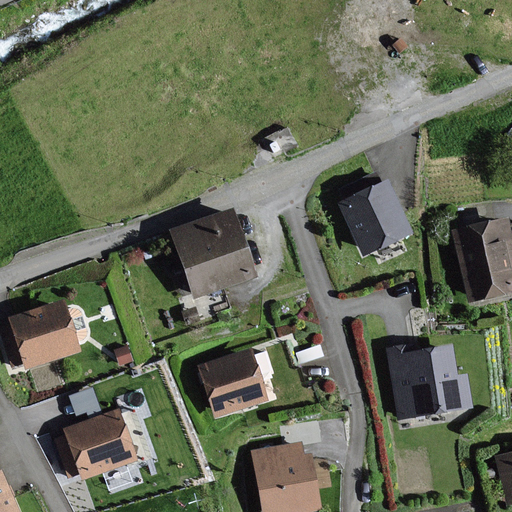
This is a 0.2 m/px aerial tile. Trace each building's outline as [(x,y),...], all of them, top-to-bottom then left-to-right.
[(345,200),(341,202),(366,254),(414,232),(390,179),(384,182),(379,171),(340,189),(345,200)] [(235,209),(178,229),(200,291),(257,271),(235,209)] [(511,239),(507,219),(457,231),(472,298),(511,288),(511,239)] [(81,348),(66,301),(13,318),(15,323),(1,328),(13,365),(27,360),(28,365),(81,348)] [(414,346),(390,349),(401,416),(472,404),(468,374),(457,376),(453,346),(415,352),(414,346)] [(254,348),(203,364),(219,415),(270,399),(254,348)] [(69,435),(58,439),(70,475),(83,471),(84,476),(137,458),(120,410),(67,429),(69,435)] [(303,443),(257,451),(267,511),(290,511),(322,507),(313,454),(305,455),(303,443)] [(511,453),(501,456),(511,500),(511,499),(511,453)] [(0,511),(19,511),(0,466),(0,511)]
